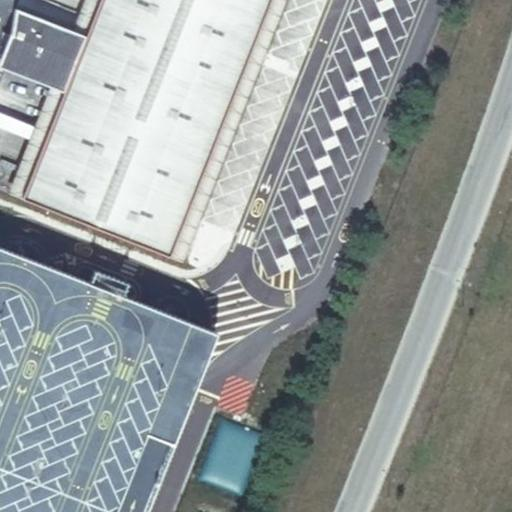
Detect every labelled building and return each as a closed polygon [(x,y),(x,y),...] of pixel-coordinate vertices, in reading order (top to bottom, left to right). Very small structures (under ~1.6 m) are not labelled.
[(111,0),(91,51),(78,47),(21,24),(13,82),(57,99),(70,104),(28,210),(177,269),(283,0),(111,0)] [(42,0),(18,0),(16,8),(80,32),(86,17),(42,0)] [(91,51),(111,0),(96,0),(78,47),(91,51)] [(283,0),(177,269),(190,274),(298,0),(283,0)] [(5,78),(13,82),(18,46),(5,78)] [(15,205),(28,210),(70,104),(57,99),(15,205)] [(261,375),(267,392),(293,383),(287,366),(261,375)]
